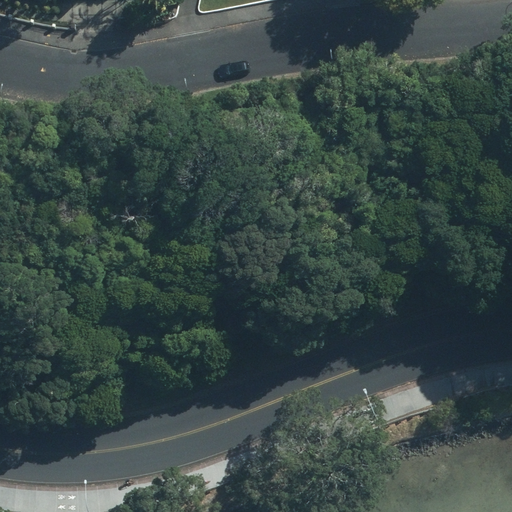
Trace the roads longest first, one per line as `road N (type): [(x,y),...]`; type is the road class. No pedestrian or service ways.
road 1 (secondary): [(0,445),(79,453),(142,444),(397,353),(511,327)]
road 2 (residential): [(0,63),(115,74),(331,38),(511,19)]
